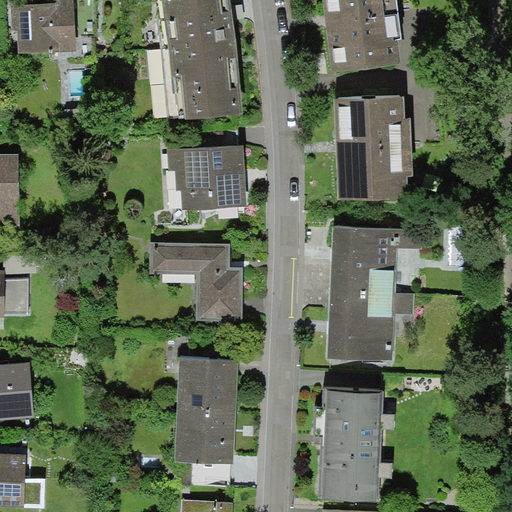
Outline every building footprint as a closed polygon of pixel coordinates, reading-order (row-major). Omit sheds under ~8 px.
[(68,0),(50,1),(50,3),(19,5),(21,32),(22,49),(74,46),(73,37),(96,35),(94,0),(68,0)] [(155,0),(162,47),(149,48),(152,80),(165,79),(169,116),(239,110),(236,90),(225,0),(155,0)] [(396,60),(388,0),(327,0),(333,41),(336,67),(396,60)] [(341,179),(342,195),(404,193),(399,94),(338,96),(341,179)] [(239,160),(237,127),(203,130),(203,146),(182,148),(183,167),(176,167),(177,188),(184,187),(185,207),(242,203),(241,192),(240,181),(243,181),(242,160),(239,160)] [(0,209),(17,209),(16,156),(0,156),(0,209)] [(393,292),(395,227),(335,224),(335,226),(336,226),(334,279),(333,290),(393,292)] [(199,316),(239,316),(239,304),(239,268),(226,268),(227,245),(153,244),(152,269),(200,269),(199,316)] [(0,313),(3,313),(4,272),(36,272),(36,264),(48,264),(48,255),(4,255),(4,270),(0,270),(0,313)] [(329,355),(390,357),(393,292),(333,290),(331,340),(330,354),(329,354),(329,355)] [(235,358),(185,356),(183,407),(233,410),(233,402),(235,358)] [(0,405),(32,403),(28,364),(0,366),(0,405)] [(375,411),(382,411),(383,388),(323,386),(322,404),(315,404),(313,434),(321,434),(321,441),(318,494),(378,497),(379,474),(372,473),(373,460),(380,460),(382,425),(374,425),(375,411)] [(231,454),(233,410),(183,407),(181,459),(231,461),(231,454)] [(0,502),(42,504),(43,487),(22,486),(23,456),(0,455),(0,502)] [(182,511),(229,511),(230,501),(183,499),(182,511)]
